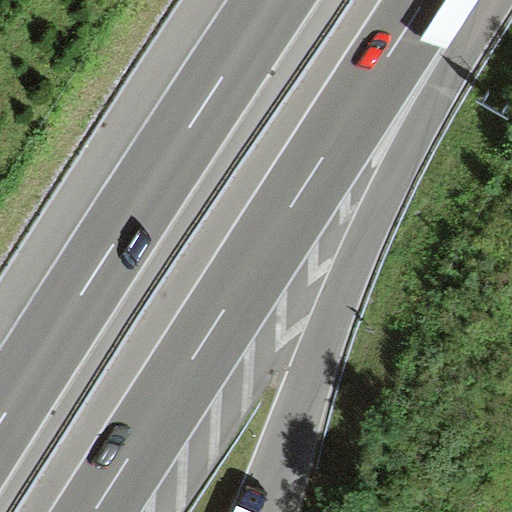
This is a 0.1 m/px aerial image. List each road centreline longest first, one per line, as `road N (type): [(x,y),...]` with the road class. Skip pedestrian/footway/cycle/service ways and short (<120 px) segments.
road 1 (motorway): [(94,511),(425,0)]
road 2 (motorway): [(273,511),(325,338),(488,0)]
road 3 (motorway): [(274,0),(0,422)]
